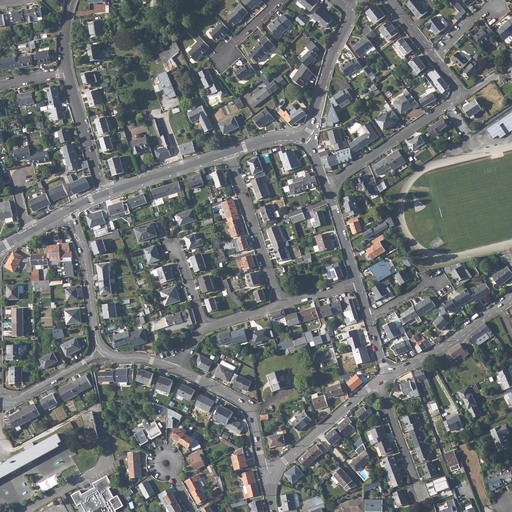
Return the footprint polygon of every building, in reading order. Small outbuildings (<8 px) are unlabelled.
[(243,0),(251,9),(256,5),(256,4),(257,3),(259,4),(262,1),(261,0),(243,0)] [(297,0),(310,11),(318,1),(316,0),(297,0)] [(417,0),(409,0),(406,4),(419,19),(428,11),(418,0),(417,0)] [(454,17),(457,21),(466,11),(458,2),(455,6),(460,12),(454,17)] [(367,3),(364,9),(367,12),(366,13),(375,24),(386,16),(377,4),(371,9),(367,3)] [(248,12),(240,4),(235,8),(236,9),(227,17),(230,21),(229,21),(234,26),(237,22),(239,23),(242,20),(241,19),(248,12)] [(41,8),(27,11),(29,21),(29,23),(34,22),(34,18),(42,17),(41,8)] [(320,8),(311,17),(316,22),(317,21),(325,28),(333,19),(330,16),(327,14),(328,13),(324,10),(323,11),(320,8)] [(29,21),(27,11),(13,13),(15,23),(18,23),(29,21)] [(272,23),(269,26),(274,33),(274,35),(278,39),(283,35),(282,34),(293,24),(284,15),(278,20),(277,18),(274,21),(274,22),(273,24),(272,23)] [(299,15),(295,20),(302,27),(308,21),(304,17),(303,18),(299,15)] [(436,16),(425,24),(429,30),(431,29),(436,35),(446,28),(436,16)] [(511,17),(502,26),(497,30),(507,42),(508,43),(511,39),(511,38),(511,37),(510,35),(511,33),(511,17)] [(229,30),(221,20),(217,23),(218,24),(210,33),(213,36),(212,37),(216,41),(221,38),(223,36),(223,37),(227,34),(226,33),(229,30)] [(102,21),(89,23),(91,38),(104,36),(102,21)] [(390,21),(380,30),(382,33),(381,34),(381,35),(382,37),(383,37),(385,36),(388,41),(399,32),(390,21)] [(369,26),(363,31),(366,35),(366,36),(373,30),(369,26)] [(490,27),(485,31),(483,28),(479,31),(480,32),(474,36),(481,45),(495,34),(490,27)] [(373,30),(366,36),(370,41),(377,35),(373,30)] [(275,46),(264,34),(259,39),(260,41),(255,46),(257,48),(254,50),(250,53),(249,56),(252,59),(254,57),(258,62),(264,56),(263,55),(269,50),(270,51),(275,46)] [(366,36),(366,35),(362,38),(362,39),(353,46),(361,56),(366,52),(365,51),(374,45),(370,41),(366,36)] [(209,47),(199,36),(195,39),(197,42),(191,47),(192,49),(188,53),(192,56),(192,58),(195,62),(199,58),(199,56),(202,54),(202,55),(206,51),(206,50),(209,47)] [(403,38),(395,45),(405,56),(413,50),(403,38)] [(310,51),(301,59),(304,63),(307,66),(312,61),(314,63),(317,60),(315,58),(318,55),(315,53),(319,49),(312,41),(306,46),(310,51)] [(98,45),(89,46),(91,62),(100,60),(98,45)] [(173,45),(165,51),(173,70),(174,69),(169,60),(177,54),(173,45)] [(49,50),(37,53),(39,65),(43,64),(43,63),(51,61),(49,50)] [(165,51),(160,55),(166,71),(167,73),(173,70),(165,51)] [(455,61),(462,68),(468,62),(471,58),(468,55),(467,55),(464,58),(458,52),(451,58),(454,61),(455,61)] [(31,56),(16,59),(18,67),(18,68),(33,66),(31,56)] [(417,56),(409,63),(418,74),(427,68),(417,56)] [(16,59),(16,57),(0,60),(2,70),(18,67),(16,59)] [(346,64),(345,63),(340,66),(348,76),(358,68),(359,70),(363,67),(355,57),(352,60),(351,59),(348,61),(348,62),(346,64)] [(474,61),(464,71),(470,77),(480,66),(474,61)] [(307,66),(304,63),(292,79),(302,86),(306,80),(307,78),(309,80),(313,73),(307,66)] [(256,72),(250,64),(246,67),(244,65),(240,68),(239,69),(237,69),(234,71),(234,73),(236,76),(238,76),(242,80),(250,73),(252,75),(256,72)] [(367,64),(363,67),(369,77),(373,74),(367,64)] [(207,69),(199,73),(206,89),(210,87),(213,93),(215,93),(218,92),(221,98),(227,95),(224,88),(223,89),(219,82),(214,85),(207,69)] [(434,69),(427,74),(439,89),(443,94),(450,88),(434,69)] [(169,99),(177,95),(167,73),(166,71),(157,74),(161,82),(158,84),(160,91),(164,90),(166,95),(168,95),(169,99)] [(90,72),(82,75),(85,86),(88,85),(89,88),(96,86),(95,83),(93,83),(90,72)] [(266,86),(265,88),(270,95),(286,83),(281,75),(270,84),(266,86)] [(47,89),(51,106),(60,104),(61,104),(57,87),(47,89)] [(270,95),(265,88),(261,91),(259,88),(250,95),(252,97),(248,101),(253,108),(270,95)] [(343,90),(333,97),(334,97),(330,100),(332,103),(334,108),(339,105),(341,108),(350,102),(349,101),(353,98),(346,89),(343,91),(343,90)] [(439,89),(436,90),(420,100),(424,107),(444,95),(443,94),(439,89)] [(98,90),(87,93),(91,107),(102,104),(98,90)] [(407,94),(405,95),(400,99),(399,97),(395,100),(396,101),(395,103),(394,106),(397,110),(399,109),(402,113),(404,113),(407,111),(407,110),(408,109),(409,111),(413,108),(414,110),(420,106),(408,90),(406,92),(407,94)] [(33,92),(18,95),(20,106),(35,103),(33,92)] [(237,98),(234,100),(239,109),(244,106),(240,97),(237,98)] [(475,99),(463,108),(470,117),(482,109),(475,99)] [(334,108),(332,103),(330,104),(326,125),(333,127),(333,123),(339,121),(334,108)] [(60,104),(51,106),(48,106),(49,110),(48,110),(50,119),(54,118),(54,121),(65,119),(62,107),(61,107),(60,104)] [(203,106),(197,109),(195,106),(194,106),(189,108),(188,110),(189,112),(188,113),(193,123),(201,120),(204,126),(203,126),(206,133),(213,128),(207,117),(208,116),(203,106)] [(282,109),(278,113),(283,118),(288,123),(292,120),(295,124),(307,115),(301,108),(297,111),(295,108),(288,113),(286,111),(285,112),(282,109)] [(266,109),(253,119),(260,127),(266,122),(266,123),(269,121),(270,122),(274,119),(266,109)] [(400,120),(393,109),(388,113),(385,115),(384,113),(379,116),(381,118),(377,121),(384,130),(389,127),(390,128),(396,123),(400,120)] [(511,113),(511,112),(486,129),(493,138),(498,135),(500,138),(506,134),(500,124),(503,122),(509,131),(511,129),(511,113)] [(235,116),(220,123),(224,134),(240,127),(235,116)] [(106,117),(96,120),(100,135),(110,132),(106,117)] [(443,118),(428,129),(434,138),(440,134),(439,133),(449,126),(443,118)] [(157,150),(159,160),(171,156),(169,150),(170,149),(169,147),(171,146),(167,135),(163,136),(161,128),(161,129),(158,119),(153,120),(158,138),(161,137),(165,148),(157,150)] [(366,133),(355,140),(349,144),(353,154),(361,149),(378,138),(368,124),(362,127),(366,133)] [(70,136),(69,133),(68,128),(59,131),(62,142),(73,140),(72,136),(70,136)] [(333,144),(334,148),(335,150),(336,151),(349,147),(346,141),(343,142),(339,129),(328,132),(331,145),(333,144)] [(420,135),(408,143),(413,151),(425,142),(420,135)] [(110,136),(100,139),(104,153),(113,150),(110,136)] [(146,137),(131,142),(135,155),(143,152),(142,150),(150,148),(146,137)] [(192,142),(179,146),(182,156),(195,152),(192,142)] [(74,143),(63,146),(68,166),(69,166),(78,163),(79,163),(76,152),(74,143)] [(30,151),(29,146),(25,147),(25,148),(14,151),(16,161),(23,159),(23,161),(32,159),(31,155),(30,151)] [(349,148),(336,152),(340,164),(349,161),(348,160),(352,159),(349,148)] [(280,152),(284,166),(286,165),(288,171),(301,166),(300,161),(298,162),(297,162),(297,160),(296,155),(295,156),(293,151),(287,153),(286,150),(280,152)] [(325,151),(319,153),(323,165),(325,165),(326,171),(332,169),(331,167),(340,164),(336,152),(336,151),(335,150),(328,153),(327,150),(325,151)] [(398,150),(386,158),(392,167),(394,170),(407,162),(398,150)] [(34,155),(31,155),(32,159),(33,164),(38,163),(38,164),(50,161),(48,151),(34,155)] [(120,157),(109,161),(113,176),(124,173),(120,157)] [(255,175),(256,175),(264,171),(259,157),(248,161),(251,169),(252,169),(255,175)] [(392,167),(386,158),(373,167),(379,175),(392,167)] [(223,170),(212,173),(217,188),(227,185),(223,170)] [(293,178),(295,183),(302,181),(304,180),(303,178),(302,174),(293,178)] [(68,177),(76,195),(91,188),(86,177),(75,182),(71,175),(68,177)] [(201,175),(189,179),(192,189),(204,185),(201,175)] [(361,183),(364,190),(377,183),(374,177),(369,179),(367,175),(358,179),(360,184),(361,183)] [(257,179),(251,181),(259,200),(269,196),(262,177),(257,179)] [(304,180),(302,181),(305,189),(317,185),(314,177),(308,179),(304,180)] [(295,183),(284,187),(285,191),(287,192),(291,190),(292,194),(305,189),(302,181),(295,183)] [(178,182),(165,186),(168,196),(178,193),(179,196),(180,199),(185,197),(182,188),(180,188),(178,182)] [(377,183),(364,190),(365,191),(366,190),(368,196),(377,193),(374,187),(378,186),(377,183)] [(63,185),(50,191),(54,201),(64,197),(64,198),(68,196),(63,185)] [(164,202),(163,198),(168,196),(165,186),(153,190),(158,206),(165,204),(164,202)] [(52,205),(47,194),(30,202),(35,212),(52,205)] [(144,194),(130,200),(133,208),(147,203),(144,194)] [(349,212),(350,216),(362,212),(361,208),(357,209),(354,196),(344,197),(345,201),(346,200),(347,202),(345,203),(347,212),(349,212)] [(222,204),(228,220),(239,217),(234,200),(222,204)] [(1,208),(0,208),(0,220),(14,217),(10,202),(0,204),(1,208)] [(122,202),(109,207),(113,220),(119,217),(118,214),(125,212),(122,202)] [(261,212),(265,222),(276,218),(271,204),(260,208),(262,212),(261,212)] [(291,212),(288,213),(289,217),(290,218),(303,213),(302,209),(291,213),(291,212)] [(177,216),(175,217),(176,221),(178,221),(180,226),(197,220),(193,210),(177,215),(177,216)] [(102,211),(87,216),(89,221),(88,222),(90,229),(101,226),(101,225),(106,224),(102,211)] [(314,218),(310,219),(312,226),(313,225),(314,228),(326,224),(322,211),(313,214),(314,218)] [(303,213),(290,218),(292,224),(305,219),(303,213)] [(391,216),(386,219),(391,228),(395,225),(391,216)] [(239,217),(228,220),(228,223),(227,223),(229,227),(230,232),(232,238),(245,234),(239,217)] [(357,217),(349,220),(353,234),(362,232),(357,217)] [(153,223),(135,229),(140,242),(158,236),(153,223)] [(371,229),(363,234),(366,239),(374,234),(374,235),(388,227),(385,223),(372,231),(371,229)] [(267,230),(274,247),(284,242),(278,226),(267,230)] [(120,237),(118,231),(113,233),(111,233),(113,239),(120,237)] [(329,233),(316,237),(320,251),(333,247),(329,233)] [(195,234),(186,237),(190,250),(204,245),(202,239),(197,241),(195,234)] [(375,245),(366,250),(372,259),(386,252),(380,242),(385,239),(383,235),(372,241),(375,245)] [(245,236),(233,240),(238,253),(250,248),(245,236)] [(62,239),(59,240),(60,248),(60,252),(60,254),(61,258),(72,258),(72,252),(70,252),(69,243),(62,244),(62,239)] [(103,240),(92,243),(96,255),(107,251),(103,240)] [(284,242),(274,247),(275,250),(274,251),(279,262),(289,258),(284,247),(286,247),(284,242)] [(155,246),(145,250),(150,264),(160,260),(155,246)] [(60,248),(47,249),(47,251),(48,254),(48,263),(48,264),(61,263),(61,261),(61,258),(60,254),(60,252),(60,248)] [(223,251),(218,253),(219,263),(226,261),(223,251)] [(32,266),(31,257),(23,258),(23,257),(14,252),(5,267),(15,272),(21,261),(27,262),(27,272),(32,272),(32,268),(32,266)] [(511,254),(500,257),(505,264),(511,261),(511,253),(511,254)] [(48,254),(31,255),(31,257),(32,266),(36,266),(36,268),(32,268),(32,272),(33,288),(50,287),(50,286),(50,283),(50,281),(39,281),(39,269),(43,269),(44,268),(44,265),(48,265),(48,264),(48,263),(48,254)] [(201,254),(191,258),(196,272),(206,268),(201,254)] [(252,256),(242,259),(243,262),(239,263),(240,268),(245,266),(246,270),(256,267),(252,256)] [(383,260),(370,268),(378,282),(391,274),(383,260)] [(403,263),(406,268),(411,265),(408,260),(403,263)] [(72,261),(61,261),(61,263),(62,278),(74,276),(72,261)] [(98,264),(100,281),(102,281),(111,280),(109,263),(98,264)] [(171,265),(154,270),(156,276),(159,275),(161,283),(174,279),(171,269),(172,269),(171,265)] [(340,266),(331,270),(335,281),(344,277),(340,266)] [(511,276),(511,273),(507,266),(493,277),(500,286),(511,276)] [(461,267),(451,273),(453,276),(454,276),(458,282),(467,277),(461,267)] [(405,269),(395,275),(401,285),(412,279),(409,275),(408,276),(405,269)] [(257,272),(246,276),(250,287),(261,284),(257,272)] [(210,276),(199,279),(203,289),(202,289),(204,293),(215,289),(210,276)] [(227,279),(223,281),(227,289),(230,297),(232,296),(227,279)] [(111,280),(102,281),(103,288),(102,288),(103,295),(113,294),(111,280)] [(381,283),(371,289),(374,293),(375,292),(379,300),(388,294),(381,283)] [(475,290),(471,296),(473,299),(475,301),(479,299),(479,300),(492,292),(485,283),(475,290)] [(19,286),(8,286),(8,300),(19,299),(19,286)] [(176,287),(161,292),(165,306),(181,301),(176,287)] [(77,288),(66,290),(68,301),(78,299),(77,288)] [(263,290),(255,293),(258,303),(267,300),(263,290)] [(447,301),(442,304),(444,307),(444,308),(445,309),(448,313),(452,310),(453,312),(458,310),(457,308),(463,304),(464,305),(473,299),(471,296),(469,292),(467,290),(461,294),(461,295),(458,297),(458,296),(455,298),(455,299),(452,301),(451,300),(447,302),(447,301)] [(232,296),(230,297),(239,307),(243,304),(235,295),(232,296)] [(420,302),(416,305),(423,315),(427,313),(426,312),(436,306),(433,301),(432,302),(429,297),(425,300),(421,303),(420,302)] [(214,298),(206,301),(208,306),(207,306),(210,312),(218,310),(214,298)] [(342,303),(345,313),(355,309),(352,299),(342,303)] [(340,301),(330,304),(333,313),(342,310),(340,301)] [(116,304),(104,305),(105,316),(109,316),(109,318),(117,317),(116,304)] [(329,304),(324,306),(326,314),(332,312),(329,304)] [(419,316),(413,307),(409,309),(410,310),(406,312),(400,315),(406,324),(419,316)] [(316,308),(301,312),(304,322),(319,318),(316,308)] [(12,309),(13,323),(23,323),(23,309),(12,309)] [(81,323),(79,313),(80,313),(80,309),(65,311),(67,325),(81,323)] [(197,323),(193,309),(149,323),(152,331),(188,320),(190,325),(197,323)] [(284,309),(277,311),(279,319),(286,316),(284,309)] [(355,309),(345,313),(343,313),(345,317),(347,326),(357,323),(356,320),(358,320),(355,309)] [(448,313),(445,309),(440,314),(441,315),(434,323),(441,331),(449,323),(445,319),(449,315),(448,313)] [(277,311),(271,313),(271,315),(273,320),(279,319),(277,311)] [(297,313),(286,316),(289,327),(301,323),(297,313)] [(388,337),(390,340),(399,334),(392,322),(383,327),(386,332),(387,332),(389,336),(388,337)] [(23,323),(13,323),(13,336),(24,336),(23,323)] [(485,323),(478,328),(484,335),(487,340),(490,338),(486,333),(490,330),(485,323)] [(478,328),(471,334),(477,340),(484,335),(478,328)] [(56,329),(53,329),(53,340),(59,338),(61,338),(65,337),(62,329),(56,329)] [(144,329),(130,334),(132,342),(134,347),(148,342),(144,329)] [(244,329),(230,333),(234,345),(248,340),(244,329)] [(253,333),(253,335),(255,342),(256,342),(257,345),(263,343),(262,340),(270,338),(267,329),(253,333)] [(347,339),(351,351),(353,350),(362,348),(359,337),(358,337),(357,335),(358,334),(357,330),(342,334),(344,340),(347,339)] [(130,334),(129,331),(116,335),(115,334),(109,336),(112,343),(116,342),(117,347),(132,342),(130,334)] [(313,338),(311,331),(304,333),(305,337),(307,343),(314,341),(315,345),(330,341),(328,334),(313,338)] [(230,333),(230,332),(220,335),(220,336),(217,337),(220,346),(229,343),(230,349),(234,347),(234,345),(230,333)] [(471,334),(466,338),(474,346),(477,343),(479,346),(487,340),(484,335),(477,340),(471,334)] [(305,337),(293,340),(295,346),(307,343),(305,337)] [(420,339),(413,344),(416,348),(423,344),(422,342),(428,339),(426,338),(424,339),(423,337),(420,339)] [(65,344),(63,345),(62,346),(68,356),(82,349),(76,338),(65,344)] [(453,349),(445,354),(451,362),(462,354),(464,358),(470,354),(467,350),(468,350),(470,352),(475,347),(474,346),(466,338),(461,345),(460,343),(453,349)] [(293,339),(286,341),(289,349),(295,346),(293,340),(293,339)] [(423,344),(416,348),(419,353),(432,345),(428,339),(422,342),(423,344)] [(412,344),(410,341),(409,340),(405,342),(405,341),(396,346),(398,350),(397,351),(400,355),(407,352),(410,351),(410,350),(414,348),(412,344)] [(286,341),(276,344),(279,352),(286,349),(289,349),(286,341)] [(295,346),(289,349),(290,353),(309,347),(307,343),(295,346)] [(9,355),(8,355),(8,360),(22,359),(22,345),(8,345),(9,355)] [(362,348),(353,350),(358,364),(370,361),(366,347),(362,348)] [(53,352),(40,359),(45,368),(58,361),(53,352)] [(200,355),(197,361),(200,368),(208,372),(213,362),(200,355)] [(492,369),(490,370),(493,373),(495,375),(499,373),(501,372),(492,361),(488,364),(492,369)] [(217,363),(211,374),(228,382),(235,368),(222,362),(221,365),(217,363)] [(22,367),(10,367),(10,382),(22,382),(22,367)] [(128,369),(114,369),(114,371),(115,381),(115,382),(121,382),(121,386),(128,385),(128,382),(133,381),(134,369),(128,369)] [(141,369),(137,380),(150,385),(154,373),(141,369)] [(424,369),(415,372),(418,381),(421,379),(422,382),(424,381),(427,389),(430,388),(424,369)] [(501,372),(499,373),(500,377),(502,377),(504,382),(503,383),(505,389),(511,386),(511,374),(511,373),(509,369),(501,372)] [(283,370),(270,375),(276,391),(288,386),(283,370)] [(115,381),(114,371),(100,372),(100,382),(115,381)] [(352,373),(342,376),(344,381),(345,383),(353,376),(352,373)] [(86,375),(72,382),(73,383),(78,393),(92,386),(86,375)] [(357,375),(347,384),(353,390),(363,382),(357,375)] [(161,376),(157,389),(169,393),(174,380),(161,376)] [(256,387),(256,383),(253,381),(252,382),(239,376),(235,385),(248,392),(250,387),(255,390),(256,387)] [(345,383),(344,381),(340,382),(340,384),(326,388),(329,398),(344,393),(343,392),(347,391),(345,383)] [(410,381),(401,385),(405,395),(414,391),(410,381)] [(63,388),(63,387),(59,389),(65,401),(78,394),(78,393),(73,383),(63,388)] [(183,384),(178,394),(190,400),(195,390),(183,384)] [(468,387),(458,391),(460,396),(462,397),(463,397),(468,408),(469,408),(470,411),(472,411),(473,415),(476,416),(481,414),(477,405),(476,405),(475,403),(476,402),(472,393),(470,394),(468,387)] [(202,394),(196,405),(209,412),(214,401),(202,394)] [(47,398),(46,398),(40,401),(45,410),(48,408),(49,411),(56,407),(55,404),(58,403),(53,395),(47,398)] [(318,398),(314,400),(317,410),(328,406),(325,396),(318,398)] [(34,404),(21,411),(26,420),(31,417),(32,419),(31,420),(33,424),(39,420),(37,417),(40,415),(34,404)] [(167,408),(157,404),(155,408),(158,409),(157,414),(168,415),(168,408),(167,408)] [(221,406),(214,418),(218,420),(227,425),(230,418),(233,412),(221,406)] [(438,406),(432,408),(435,416),(440,414),(438,406)] [(364,407),(356,414),(363,421),(373,413),(373,411),(370,408),(369,408),(367,410),(364,407)] [(168,408),(168,415),(168,425),(173,426),(173,417),(172,417),(173,415),(176,416),(178,412),(174,410),(168,408)] [(26,420),(21,411),(9,417),(15,428),(16,428),(18,431),(22,429),(20,426),(27,422),(26,420)] [(87,441),(98,438),(99,438),(96,426),(93,412),(82,415),(87,441)] [(305,413),(292,423),(299,431),(312,420),(305,413)] [(414,414),(405,418),(406,421),(405,422),(409,431),(421,426),(420,422),(418,423),(414,414)] [(455,418),(447,421),(450,430),(462,426),(458,416),(455,417),(455,418)] [(227,425),(226,427),(240,435),(243,428),(240,426),(241,424),(230,418),(227,425)] [(348,418),(337,427),(345,436),(354,428),(351,424),(352,422),(348,418)] [(147,420),(142,423),(144,425),(152,439),(152,440),(162,434),(158,426),(152,429),(150,426),(147,420)] [(70,422),(63,426),(67,432),(74,428),(70,422)] [(506,424),(491,430),(499,449),(509,445),(505,434),(509,432),(506,424)] [(152,439),(144,425),(133,431),(141,445),(152,439)] [(369,435),(373,444),(376,443),(388,439),(387,435),(386,435),(383,426),(372,431),(373,434),(369,435)] [(421,426),(409,431),(410,435),(411,435),(416,448),(426,444),(429,443),(427,439),(424,440),(421,431),(424,430),(422,426),(421,426)] [(172,437),(180,442),(186,434),(187,431),(182,427),(180,430),(178,428),(172,437)] [(335,429),(326,437),(335,447),(344,440),(335,429)] [(226,431),(223,436),(228,439),(231,434),(226,431)] [(7,462),(0,465),(0,479),(14,471),(64,443),(59,433),(51,438),(50,438),(35,447),(32,443),(24,447),(26,451),(23,453),(22,451),(7,460),(7,462)] [(186,434),(180,442),(189,448),(190,447),(191,447),(193,451),(201,448),(199,442),(195,439),(195,440),(186,434)] [(283,434),(269,437),(271,447),(285,444),(283,434)] [(223,438),(220,440),(235,448),(237,450),(240,448),(236,446),(226,440),(223,438)] [(362,438),(353,445),(357,449),(364,444),(362,438)] [(388,439),(376,443),(378,447),(380,447),(383,456),(392,452),(389,443),(390,443),(388,439)] [(320,442),(309,452),(316,459),(323,453),(325,455),(329,451),(320,442)] [(357,449),(356,451),(360,456),(350,464),(357,471),(370,459),(365,447),(364,444),(357,449)] [(416,448),(415,448),(417,452),(418,452),(421,461),(423,460),(429,458),(431,457),(427,448),(428,448),(426,444),(416,448)] [(71,457),(75,463),(77,467),(81,465),(80,463),(93,457),(88,448),(71,457)] [(237,450),(234,452),(235,456),(232,456),(236,469),(248,466),(243,448),(241,448),(240,448),(237,450)] [(452,471),(460,468),(453,450),(445,454),(452,471)] [(199,451),(189,455),(195,470),(205,466),(199,451)] [(128,453),(129,465),(140,464),(139,452),(128,453)] [(316,459),(309,452),(300,460),(307,468),(316,459)] [(394,455),(383,459),(389,475),(390,475),(400,471),(399,466),(398,467),(394,455)] [(425,464),(422,465),(426,474),(425,474),(427,479),(437,475),(432,461),(430,462),(425,464)] [(75,463),(60,472),(65,482),(81,474),(77,467),(75,463)] [(140,464),(129,465),(130,473),(131,482),(135,481),(135,477),(141,477),(140,464)] [(212,464),(210,466),(216,477),(218,477),(214,468),(212,464)] [(210,466),(208,467),(212,475),(210,476),(213,481),(217,479),(216,477),(210,466)] [(296,466),(285,475),(293,484),(304,475),(296,466)] [(338,466),(331,473),(334,476),(332,478),(337,484),(340,482),(347,490),(357,486),(341,468),(341,469),(338,466)] [(511,471),(511,468),(499,472),(500,473),(504,485),(508,484),(507,483),(511,480),(511,471)] [(240,474),(241,478),(243,478),(245,486),(257,483),(253,471),(240,474)] [(400,471),(390,475),(394,487),(404,483),(401,475),(402,475),(400,471)] [(504,485),(500,473),(488,477),(492,490),(496,489),(496,488),(504,485)] [(186,482),(193,492),(201,488),(203,487),(199,480),(201,479),(202,478),(199,474),(186,482)] [(112,486),(107,476),(93,484),(95,488),(82,495),(80,491),(72,495),(77,505),(81,503),(86,511),(88,511),(91,511),(116,511),(115,510),(123,506),(118,496),(114,498),(109,488),(112,486)] [(218,477),(216,477),(217,479),(222,491),(224,491),(222,484),(220,476),(218,477)] [(445,477),(425,484),(430,496),(450,489),(445,477)] [(380,485),(378,480),(365,486),(367,491),(380,485)] [(148,481),(140,486),(147,498),(155,494),(148,481)] [(245,486),(244,486),(246,494),(244,494),(245,498),(258,495),(257,492),(259,492),(258,488),(257,483),(245,486)] [(203,487),(201,488),(207,499),(210,497),(204,486),(203,487)] [(127,491),(124,493),(126,498),(129,496),(133,493),(130,488),(127,491)] [(170,488),(163,492),(158,495),(165,508),(168,506),(170,505),(177,501),(172,492),(170,488)] [(201,488),(193,492),(199,504),(207,499),(201,488)] [(401,490),(395,492),(396,496),(394,496),(398,507),(408,503),(406,496),(407,495),(406,492),(403,493),(401,490)] [(296,508),(293,494),(293,493),(281,495),(284,511),(296,509),(296,508)] [(219,495),(211,499),(214,503),(222,499),(219,495)] [(364,511),(364,499),(359,499),(353,499),(353,501),(350,501),(334,507),(335,511),(364,511)] [(457,511),(452,499),(446,501),(449,508),(440,511),(461,511),(461,510),(457,511)] [(238,503),(229,505),(230,506),(232,510),(234,510),(233,507),(242,505),(248,503),(247,500),(244,501),(238,503)] [(251,502),(253,511),(261,511),(264,511),(261,500),(251,502)] [(366,500),(366,511),(383,511),(383,500),(366,500)] [(170,505),(168,506),(170,511),(179,511),(182,510),(177,501),(170,505)]
